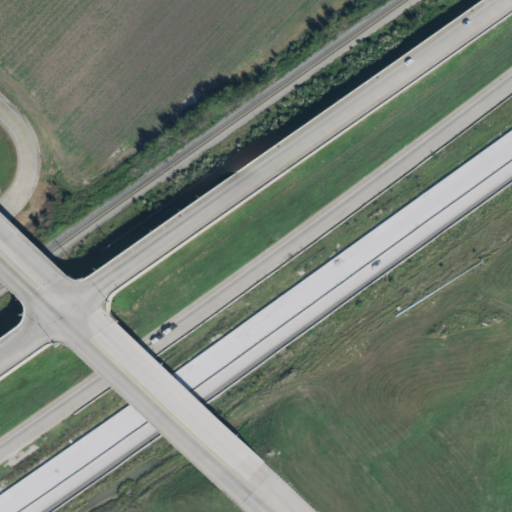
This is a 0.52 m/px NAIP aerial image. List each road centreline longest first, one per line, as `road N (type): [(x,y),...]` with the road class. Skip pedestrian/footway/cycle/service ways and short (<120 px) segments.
road 1 (motorway): [(0,508),(511,153)]
road 2 (motorway): [(511,81),(0,429)]
road 3 (tertiary): [(507,0),(60,316)]
road 4 (secondary): [(226,476),(86,341)]
road 5 (residential): [(0,108),(29,158),(21,191),(0,213)]
